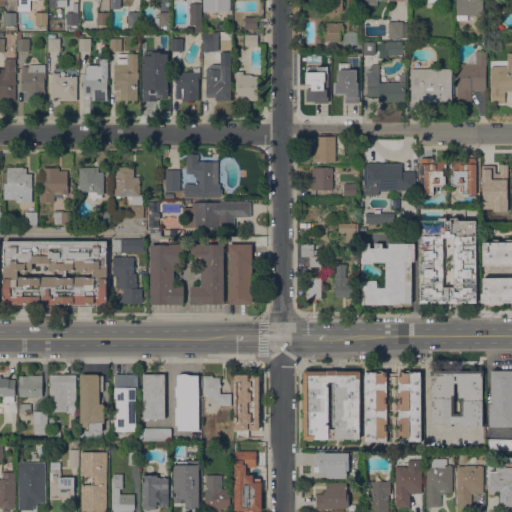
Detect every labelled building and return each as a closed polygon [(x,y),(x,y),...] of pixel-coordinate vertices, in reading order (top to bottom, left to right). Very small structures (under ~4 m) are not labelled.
[(30,0),(30,10),(17,10),(17,5),(18,5),(18,0),(30,0)] [(110,0),(120,0),(120,8),(110,8),(110,0)] [(202,0),(229,0),(230,11),(202,11),(202,0)] [(342,0),(342,6),(343,6),(343,10),(335,10),(335,13),(324,13),(324,0),(342,0)] [(483,0),(483,15),(467,15),(467,19),(456,19),(456,0),(483,0)] [(70,29),(70,24),(65,24),(65,17),(64,17),(64,13),(65,13),(65,12),(72,12),(72,2),(78,2),(78,29),(70,29)] [(128,11),(140,11),(140,25),(128,25),(128,11)] [(158,11),(170,11),(170,31),(163,31),(163,25),(158,25),(158,11)] [(4,12),(16,12),(16,25),(4,25),(4,12)] [(47,12),(47,25),(35,25),(35,12),(47,12)] [(97,12),(109,12),(109,24),(97,24),(97,12)] [(189,12),(201,12),(201,31),(195,31),(195,25),(189,24),(189,12)] [(351,13),(359,12),(359,15),(361,15),(361,20),(359,20),(359,22),(352,22),(351,13)] [(257,16),(257,28),(244,28),(244,16),(257,16)] [(388,21),(402,21),(402,38),(388,38),(388,21)] [(342,33),(339,33),(339,41),(324,41),(324,33),(322,33),(322,22),(342,22),(342,33)] [(140,51),(140,37),(144,37),(144,32),(152,32),(152,51),(140,51)] [(202,38),(202,32),(214,32),(214,38),(213,38),(214,51),(202,51),(202,38)] [(48,51),(48,33),(56,33),(56,37),(60,37),(60,51),(48,51)] [(91,50),(79,50),(79,38),(79,34),(84,34),(85,35),(89,35),(89,38),(91,38),(91,50)] [(257,34),(257,46),(244,46),(244,34),(257,34)] [(29,51),(17,51),(17,38),(29,38),(29,51)] [(109,50),(109,38),(122,38),(122,50),(109,50)] [(171,50),(171,38),(183,38),(183,50),(171,50)] [(335,52),(330,52),(327,49),(326,45),(329,41),(334,41),(337,44),(337,48),(335,52)] [(375,41),(375,55),(363,55),(363,41),(375,41)] [(402,41),(402,55),(386,55),(386,51),(376,51),(376,41),(402,41)] [(487,50),(487,65),(486,65),(486,90),(472,90),(472,103),(457,103),(457,63),(465,63),(469,57),(476,50),(487,50)] [(114,63),(117,63),(117,53),(138,53),(138,72),(139,72),(139,78),(137,78),(137,100),(119,100),(119,90),(114,90),(114,63)] [(4,58),(15,58),(15,100),(0,100),(0,68),(4,68),(4,58)] [(82,102),(82,69),(99,69),(98,58),(106,58),(107,101),(82,102)] [(211,63),(231,64),(230,100),(215,100),(215,96),(207,96),(207,93),(206,93),(206,67),(211,63)] [(45,64),(45,71),(46,71),(46,78),(44,78),(44,89),(45,89),(45,98),(27,98),(27,90),(21,90),(21,66),(28,66),(28,64),(45,64)] [(405,83),(405,102),(402,102),(402,101),(396,101),(396,102),(391,102),(391,101),(378,101),(378,97),(367,97),(367,84),(366,84),(366,71),(368,71),(368,66),(370,66),(370,64),(379,64),(379,82),(405,83)] [(511,91),(506,91),(506,101),(505,101),(505,103),(490,103),(491,89),(491,65),(511,65),(511,91)] [(175,71),(194,71),(194,67),(200,67),(200,79),(199,79),(199,100),(181,100),(181,90),(176,90),(175,71)] [(452,68),(452,102),(411,102),(411,68),(452,68)] [(153,100),(153,99),(150,99),(150,94),(144,94),(144,73),(147,73),(147,71),(150,71),(150,73),(150,70),(163,70),(163,76),(169,76),(169,100),(153,100)] [(235,71),(243,70),(243,74),(250,74),(250,75),(258,75),(258,100),(245,100),(244,98),(236,98),(235,71)] [(52,72),(59,72),(59,75),(77,75),(77,100),(61,100),(61,97),(53,97),(53,93),(52,93),(52,72)] [(312,162),(312,153),(314,153),(314,143),(316,143),(316,136),(335,136),(335,161),(320,161),(320,162),(317,162),(312,162)] [(184,189),(184,183),(197,183),(197,181),(196,178),(195,178),(194,174),(186,174),(186,154),(199,154),(199,161),(218,161),(218,183),(220,183),(220,187),(222,189),(222,194),(219,197),(184,197),(184,189)] [(438,160),(445,160),(445,167),(445,171),(443,171),(443,176),(445,176),(445,184),(443,184),(443,186),(437,186),(437,191),(433,191),(433,194),(420,194),(420,163),(420,158),(433,157),(433,161),(436,161),(438,160)] [(463,194),(463,191),(460,191),(460,186),(453,186),(453,184),(451,184),(451,176),(453,176),(453,170),(448,170),(448,158),(476,158),(476,194),(463,194)] [(402,165),(402,171),(415,171),(415,189),(386,189),(386,192),(378,192),(378,195),(364,195),(363,163),(402,162),(402,165)] [(506,211),(506,164),(496,163),(496,165),(480,164),(480,206),(492,206),(492,211),(506,211)] [(32,202),(16,202),(16,199),(3,199),(4,182),(6,182),(7,166),(23,167),(26,168),(26,173),(32,173),(32,202)] [(120,195),(120,197),(116,197),(116,195),(115,195),(115,188),(116,188),(116,172),(114,172),(114,167),(134,166),(134,176),(139,176),(139,180),(140,180),(140,194),(144,194),(144,204),(143,204),(144,217),(131,217),(131,203),(132,203),(131,195),(120,195)] [(312,166),(333,167),(333,189),(312,189),(312,166)] [(39,202),(39,190),(40,190),(40,182),(43,182),(43,167),(59,167),(59,170),(67,170),(67,189),(68,189),(68,194),(65,194),(65,195),(63,195),(63,194),(61,194),(61,197),(54,197),(54,202),(39,202)] [(98,167),(98,171),(103,171),(103,194),(102,194),(102,198),(88,198),(88,191),(79,191),(79,167),(98,167)] [(165,189),(165,169),(180,169),(180,189),(180,191),(165,190),(165,189)] [(356,183),(356,195),(344,195),(344,183),(356,183)] [(401,191),(409,191),(409,201),(401,201),(401,191)] [(148,220),(148,201),(158,201),(158,212),(160,212),(160,219),(159,219),(159,220),(148,220)] [(208,226),(182,226),(182,207),(192,207),(192,202),(250,201),(251,217),(234,217),(234,226),(215,226),(215,230),(208,230),(208,226)] [(374,212),(374,209),(380,209),(380,212),(394,212),(394,223),(365,224),(365,220),(364,220),(364,216),(365,216),(365,212),(374,212)] [(25,211),(37,211),(37,224),(25,224),(25,211)] [(54,211),(73,211),(72,224),(54,224),(54,211)] [(97,224),(97,211),(109,211),(109,224),(97,224)] [(420,303),(420,220),(439,220),(439,217),(446,217),(446,220),(450,220),(450,217),(458,217),(458,220),(476,220),(476,302),(469,302),(469,301),(458,301),(458,303),(451,303),(451,301),(446,301),(446,302),(439,302),(439,301),(428,301),(428,303),(420,303)] [(345,232),(344,233),(341,233),(340,232),(338,232),(338,223),(350,222),(350,221),(352,221),(352,223),(357,223),(358,243),(346,243),(346,232),(345,232)] [(150,244),(159,244),(159,238),(169,238),(169,244),(183,244),(183,255),(180,255),(180,264),(174,264),(174,286),(184,286),(184,304),(170,304),(170,303),(150,304),(150,244)] [(3,304),(3,240),(107,240),(107,304),(3,304)] [(121,252),(121,251),(112,251),(112,240),(143,240),(144,252),(121,252)] [(511,302),(503,302),(503,303),(485,303),(485,301),(480,301),(480,292),(482,292),(482,277),(511,277),(511,265),(482,265),(482,241),(511,241),(511,302)] [(362,304),(362,280),(377,280),(377,287),(386,287),(385,261),(373,262),(373,263),(362,263),(362,242),(370,242),(370,248),(374,248),(374,243),(382,243),(382,248),(388,248),(388,243),(415,243),(415,261),(411,261),(412,303),(402,303),(402,304),(362,304)] [(228,243),(252,243),(252,304),(228,304),(228,243)] [(309,266),(309,256),(301,256),(301,243),(314,243),(314,255),(322,255),(322,266),(309,266)] [(224,304),(190,304),(190,285),(200,285),(200,263),(194,263),(194,255),(191,255),(191,244),(224,244),(224,247),(226,247),(226,252),(224,252),(224,304)] [(123,303),(123,288),(116,288),(116,281),(118,281),(118,276),(113,276),(113,256),(133,256),(133,265),(135,265),(135,268),(134,268),(134,273),(137,273),(137,283),(138,283),(138,285),(137,285),(137,287),(142,287),(142,303),(123,303)] [(345,276),(350,276),(350,282),(355,282),(355,297),(335,297),(334,263),(345,263),(345,276)] [(322,298),(316,299),(316,302),(311,302),(311,298),(305,298),(305,276),(322,276),(322,298)] [(304,439),(304,370),(307,370),(312,370),(320,370),(325,370),(327,370),(327,369),(336,369),(336,370),(339,370),(344,370),(351,370),(357,370),(360,370),(360,438),(356,438),(356,440),(351,440),(351,438),(343,438),(343,440),(338,440),(338,438),(335,438),(335,421),(335,418),(335,405),(335,402),(335,393),(335,387),(335,382),(328,382),(328,389),(329,389),(329,392),(328,392),(328,401),(329,401),(329,405),(328,405),(328,417),(329,417),(329,420),(328,420),(328,438),(325,438),(325,440),(320,440),(320,438),(315,438),(315,439),(312,439),(312,440),(307,440),(307,439),(304,439)] [(421,441),(399,441),(399,440),(387,440),(387,441),(364,441),(364,371),(376,371),(376,369),(382,369),(382,371),(387,371),(387,373),(398,373),(398,371),(404,371),(404,369),(409,369),(409,371),(421,371),(421,441)] [(462,426),(462,423),(451,423),(451,426),(446,426),(446,423),(431,423),(431,375),(430,375),(430,370),(483,370),(483,375),(482,375),(482,426),(462,426)] [(511,426),(489,426),(489,403),(491,403),(491,370),(511,370),(511,426)] [(88,431),(88,426),(80,426),(80,374),(99,373),(99,375),(103,375),(103,391),(100,391),(100,403),(103,403),(103,404),(104,404),(104,422),(102,422),(102,424),(103,424),(103,428),(102,428),(102,431),(88,431)] [(138,373),(138,388),(136,388),(136,430),(118,430),(113,430),(113,424),(115,424),(115,419),(116,419),(116,398),(114,398),(114,373),(138,373)] [(165,373),(165,418),(157,418),(157,420),(154,420),(154,418),(150,418),(150,420),(145,420),(145,418),(143,418),(143,408),(142,408),(141,404),(143,404),(143,397),(142,397),(142,395),(143,395),(143,390),(142,390),(142,388),(143,388),(143,373),(165,373)] [(199,375),(198,430),(178,430),(178,425),(175,425),(176,407),(177,407),(177,396),(175,396),(176,386),(177,386),(177,374),(180,373),(183,373),(187,373),(191,375),(199,375)] [(42,396),(37,396),(37,397),(28,397),(28,396),(19,396),(19,380),(18,380),(18,375),(28,375),(28,374),(42,375),(42,396)] [(49,387),(50,387),(50,374),(76,374),(76,413),(66,413),(66,411),(66,412),(63,412),(63,411),(62,411),(62,412),(59,412),(59,411),(49,411),(49,387)] [(235,399),(234,399),(234,391),(235,391),(235,374),(259,374),(259,429),(236,429),(235,399)] [(13,394),(13,401),(3,401),(3,395),(0,395),(0,375),(1,375),(1,377),(9,377),(9,379),(15,379),(15,394),(13,394)] [(203,375),(213,375),(213,377),(220,377),(220,393),(231,393),(231,405),(218,405),(218,402),(208,402),(208,400),(206,400),(206,395),(203,395),(203,375)] [(31,403),(31,412),(19,411),(19,403),(31,403)] [(47,434),(34,434),(34,432),(33,432),(34,410),(47,410),(47,434)] [(142,440),(142,438),(140,438),(140,429),(142,429),(142,427),(171,427),(171,440),(142,440)] [(511,448),(486,448),(486,437),(511,437),(511,448)] [(78,449),(78,466),(69,466),(69,449),(70,449),(70,439),(77,439),(77,449),(78,449)] [(172,444),(172,441),(185,442),(185,444),(185,455),(180,455),(180,457),(176,457),(176,458),(172,458),(172,444)] [(138,464),(129,464),(129,451),(131,451),(131,444),(131,442),(138,442),(138,444),(138,464)] [(248,511),(245,511),(243,510),(235,510),(234,459),(235,459),(235,450),(256,450),(256,467),(245,467),(248,471),(248,474),(253,474),(253,477),(261,477),(261,481),(262,481),(262,510),(250,510),(248,511)] [(107,451),(106,510),(93,510),(93,511),(81,511),(81,484),(91,484),(92,475),(80,475),(80,451),(94,451),(107,451)] [(328,478),(328,477),(326,477),(326,468),(325,468),(325,466),(316,466),(316,451),(326,451),(326,452),(348,452),(348,466),(347,466),(347,478),(328,478)] [(426,465),(431,465),(431,458),(446,458),(446,464),(450,464),(450,465),(452,465),(452,491),(441,491),(441,506),(426,506),(426,465)] [(173,511),(173,494),(173,490),(174,490),(174,462),(180,462),(180,460),(185,460),(185,466),(191,466),(191,468),(198,468),(198,483),(188,483),(188,491),(186,491),(186,511),(173,511)] [(36,504),(33,504),(33,509),(18,509),(18,461),(40,461),(46,465),(46,502),(36,502),(36,504)] [(395,465),(403,465),(403,461),(415,461),(415,465),(421,465),(422,493),(410,493),(410,506),(395,506),(395,465)] [(50,462),(60,462),(60,476),(74,476),(74,499),(63,499),(63,496),(59,496),(50,496),(50,462)] [(457,465),(465,465),(464,465),(481,465),(483,465),(483,493),(471,493),(471,506),(457,506),(457,465)] [(496,466),(511,466),(511,506),(504,506),(504,505),(500,505),(500,506),(497,506),(498,494),(494,494),(495,492),(488,492),(488,476),(486,476),(486,473),(488,473),(488,470),(494,470),(494,468),(496,468),(496,466)] [(15,508),(9,508),(9,511),(3,511),(3,508),(1,508),(1,506),(0,506),(0,478),(2,478),(2,472),(14,471),(15,508)] [(123,473),(122,488),(120,488),(120,493),(135,493),(134,508),(133,511),(112,511),(112,473),(123,473)] [(142,474),(157,474),(157,477),(169,477),(168,506),(159,506),(159,505),(156,505),(156,509),(143,508),(143,504),(142,504),(142,474)] [(206,474),(222,474),(222,488),(229,488),(229,508),(220,508),(220,511),(204,511),(205,488),(206,474)] [(369,511),(369,499),(370,499),(370,480),(386,480),(386,479),(390,479),(390,494),(388,494),(388,511),(369,511)] [(332,507),(332,508),(316,508),(316,494),(325,494),(325,491),(326,491),(326,486),(328,486),(328,482),(346,482),(346,493),(348,493),(349,507),(332,507)]
